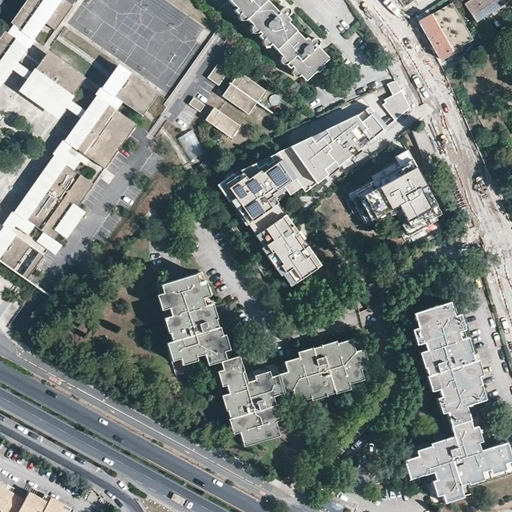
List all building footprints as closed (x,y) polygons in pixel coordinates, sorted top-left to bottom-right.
[(53,0),(27,36),(21,44),(0,73),(0,84),(11,69),(15,63),(45,23),(61,0),(53,0)] [(29,0),(11,24),(18,30),(27,36),(53,0),(29,0)] [(74,7),(63,0),(61,0),(45,23),(56,31),(74,7)] [(229,0),(229,1),(264,38),(263,40),(262,41),(262,44),(264,46),(265,47),(267,47),(270,44),(305,81),(316,71),(318,73),(324,67),(322,65),(329,58),(318,46),(319,44),(319,43),(317,39),(316,38),(313,38),(310,41),(306,38),(304,40),(284,19),(289,14),(289,13),(289,11),(288,8),(285,8),(283,9),(278,13),(265,0),(229,0)] [(470,0),(465,3),(476,21),(491,11),(504,2),(502,0),(470,0)] [(511,2),(511,0),(502,0),(504,2),(491,11),(493,15),(511,2)] [(472,40),(452,3),(419,22),(440,59),(441,58),(443,60),(462,49),(461,46),(472,40)] [(27,36),(18,30),(12,38),(21,44),(27,36)] [(0,73),(21,44),(12,38),(5,32),(0,39),(0,73)] [(85,80),(48,53),(32,76),(69,103),(85,80)] [(32,76),(15,63),(11,69),(28,81),(67,109),(83,122),(87,116),(69,103),(32,76)] [(229,74),(217,66),(208,79),(219,87),(229,74)] [(126,74),(121,70),(87,116),(83,122),(66,145),(71,149),(104,104),(110,96),(126,74)] [(266,92),(239,73),(223,97),(249,116),(266,92)] [(142,120),(146,114),(158,98),(126,74),(110,96),(119,103),(142,120)] [(67,109),(28,81),(18,94),(57,122),(67,109)] [(400,93),(379,103),(393,122),(409,110),(400,93)] [(119,103),(110,96),(104,104),(113,111),(119,103)] [(205,106),(194,98),(189,105),(200,113),(205,106)] [(104,104),(71,149),(103,172),(136,128),(113,111),(104,104)] [(241,127),(214,109),(206,121),(232,140),(241,127)] [(232,174),(215,186),(287,288),(319,266),(276,205),(299,188),(304,194),(337,168),(334,164),(344,155),(347,159),(384,130),(366,109),(232,174)] [(207,151),(193,130),(178,140),(192,161),(207,151)] [(419,230),(436,221),(435,219),(429,208),(436,205),(406,149),(394,156),(398,162),(401,167),(374,181),(353,192),(355,196),(362,209),(369,222),(377,217),(398,206),(406,222),(401,225),(403,229),(407,237),(419,230)] [(54,172),(60,164),(65,155),(61,152),(14,216),(3,231),(0,235),(0,245),(8,234),(13,227),(19,219),(54,172)] [(60,164),(69,171),(75,162),(65,155),(60,164)] [(210,160),(196,169),(201,175),(214,166),(210,160)] [(374,181),(401,167),(398,162),(371,177),(374,181)] [(92,187),(72,173),(69,171),(60,164),(54,172),(19,219),(29,227),(52,243),(56,236),(76,210),(92,187)] [(93,182),(99,174),(93,169),(87,178),(93,182)] [(362,209),(355,196),(350,198),(357,211),(362,209)] [(441,216),(436,205),(429,208),(435,219),(441,216)] [(398,206),(377,217),(380,222),(395,214),(401,225),(406,222),(398,206)] [(76,210),(56,236),(64,241),(83,215),(76,210)] [(19,219),(13,227),(23,234),(29,227),(19,219)] [(407,237),(403,229),(398,232),(403,241),(420,233),(419,230),(407,237)] [(8,234),(0,245),(0,264),(24,281),(41,257),(8,234)] [(355,282),(377,270),(366,250),(341,264),(355,282)] [(370,372),(359,337),(336,343),(336,341),(297,352),(299,357),(244,373),(238,356),(231,358),(224,334),(221,335),(219,327),(217,327),(215,319),(217,318),(203,272),(154,287),(168,333),(169,333),(171,341),(166,342),(176,375),(207,366),(214,388),(225,385),(228,393),(221,395),(225,410),(227,410),(229,418),(228,419),(233,434),(239,432),(243,446),(279,436),(274,422),(281,420),(276,404),(287,400),(288,405),(311,398),(312,400),(350,389),(349,384),(364,379),(363,374),(370,372)] [(449,302),(413,313),(417,327),(410,329),(415,344),(423,342),(425,350),(418,352),(422,367),(424,367),(427,375),(425,376),(430,391),(437,388),(440,396),(436,398),(440,413),(445,411),(453,436),(430,443),(430,446),(416,450),(418,456),(403,460),(409,480),(433,472),(435,480),(432,481),(436,496),(441,495),(444,503),(462,498),(459,485),(468,482),(468,484),(483,480),(480,472),(489,469),(490,474),(505,470),(504,464),(511,461),(506,442),(480,450),(478,442),(481,441),(476,426),(472,427),(465,405),(484,399),(477,376),(481,374),(476,359),(473,361),(470,353),(471,352),(466,337),(459,339),(456,331),(464,329),(459,314),(453,316),(449,302)] [(0,477),(0,511),(72,511),(74,510),(34,488),(27,499),(14,491),(16,486),(0,477)] [(337,511),(342,511),(347,504),(329,495),(321,503),(337,511)]
